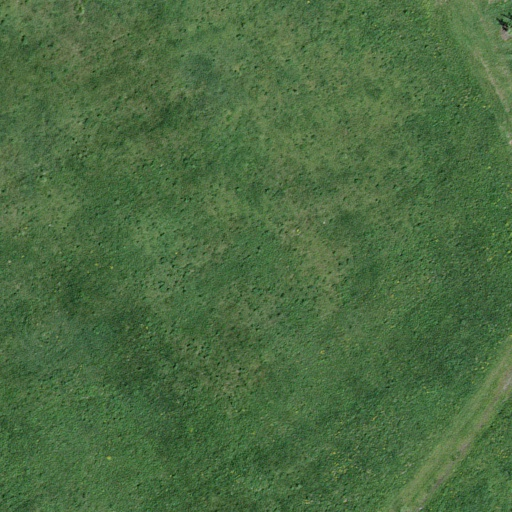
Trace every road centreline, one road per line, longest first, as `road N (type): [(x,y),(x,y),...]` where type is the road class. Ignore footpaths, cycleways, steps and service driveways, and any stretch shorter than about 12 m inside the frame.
road 1 (track): [(399,511),(432,478),(511,358)]
road 2 (track): [(511,124),(451,0)]
